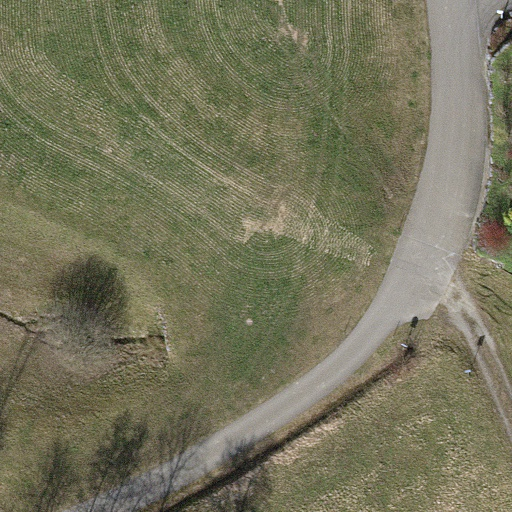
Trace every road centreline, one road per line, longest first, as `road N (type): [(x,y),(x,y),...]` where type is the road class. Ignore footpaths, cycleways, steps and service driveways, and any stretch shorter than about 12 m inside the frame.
road 1 (residential): [(110,511),(271,431),(373,342),(436,243),(458,145),(451,0)]
road 2 (track): [(511,421),(436,243)]
